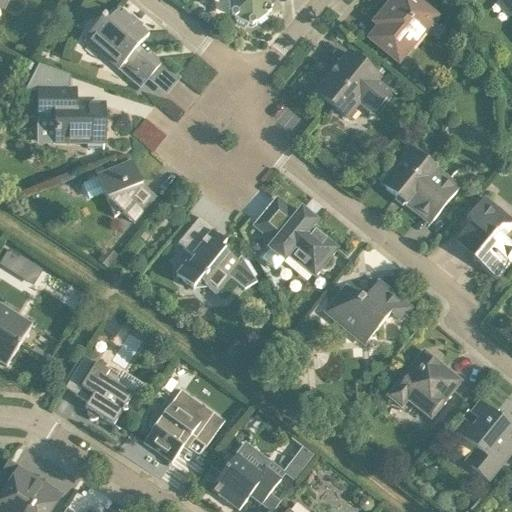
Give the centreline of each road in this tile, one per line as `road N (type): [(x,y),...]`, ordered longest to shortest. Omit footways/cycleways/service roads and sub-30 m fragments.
road 1 (residential): [(511,372),(469,340),(445,291),(259,136)]
road 2 (residential): [(226,84),(178,152),(225,185),(259,136)]
road 3 (residential): [(140,511),(42,433),(0,426)]
road 4 (residential): [(237,115),(331,0)]
road 5 (residential): [(226,84),(209,58),(134,0)]
